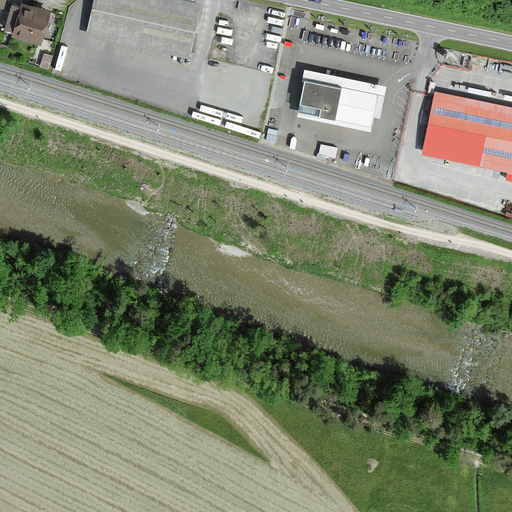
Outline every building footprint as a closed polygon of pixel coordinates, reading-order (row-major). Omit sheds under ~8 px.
[(200,8),(163,0),(93,0),(87,31),(190,54),(200,8)] [(11,34),(40,43),(50,10),(22,1),(20,5),(12,3),(4,27),(12,29),(11,34)] [(335,118),(341,86),(303,79),(297,111),(335,118)] [(341,86),(335,118),(371,125),(373,114),(380,115),(384,95),(341,86)] [(511,113),(433,97),(423,145),(511,163),(511,113)] [(319,152),(335,156),(338,144),(322,140),(319,152)]
